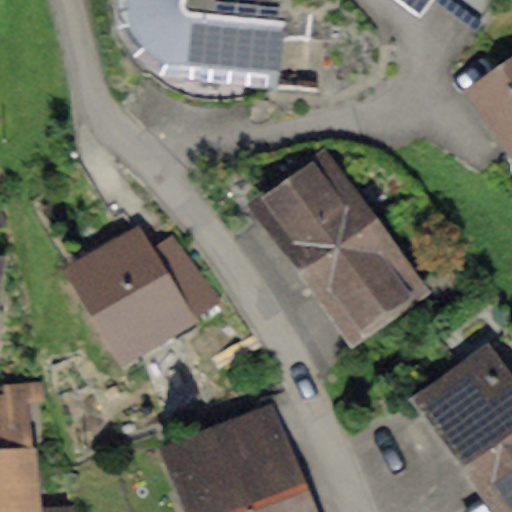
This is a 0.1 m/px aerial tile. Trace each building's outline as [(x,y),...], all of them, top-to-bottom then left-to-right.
[(309,41),(330,43),(333,18),(311,16),(312,0),(126,0),(130,27),(143,51),(166,67),(271,78),(275,43),(309,41)] [(442,0),(481,28),(500,0),(442,0)] [(511,70),(475,97),(511,150),(511,70)] [(314,268),(323,262),(365,231),(323,173),(272,210),(309,262),(314,268)] [(407,289),(365,231),(323,262),(314,268),(356,326),(407,289)] [(153,251),(197,313),(215,301),(171,239),(153,251)] [(81,276),(129,354),(181,321),(146,265),(152,261),(140,240),(81,276)] [(511,403),(487,368),(435,406),(511,510),(511,403)] [(23,511),(13,400),(0,401),(0,511),(23,511)] [(182,461),(203,511),(300,511),(265,427),(182,461)]
